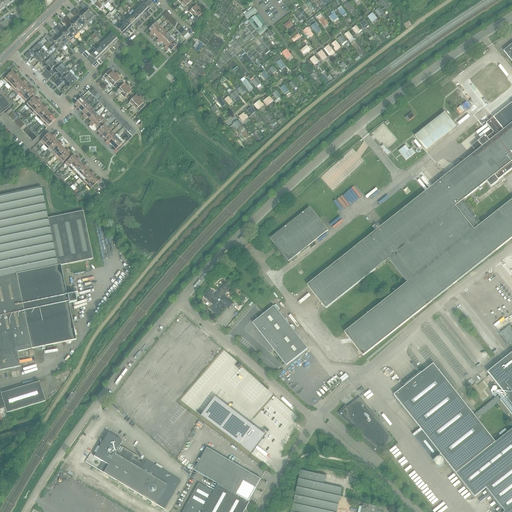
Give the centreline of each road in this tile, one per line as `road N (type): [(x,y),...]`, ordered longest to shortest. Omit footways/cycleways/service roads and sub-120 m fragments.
road 1 (unclassified): [(239,237),(375,110),(511,16)]
road 2 (unclassified): [(25,511),(68,436),(177,303)]
road 3 (unclassified): [(311,421),(177,303)]
road 4 (unclassified): [(352,357),(330,354),(239,237)]
road 5 (unknown): [(369,368),(456,511)]
road 6 (unknown): [(273,282),(402,179)]
road 7 (unknown): [(415,328),(458,380),(468,380),(428,317)]
road 8 (unclassified): [(311,421),(417,511)]
road 9 (unknown): [(402,179),(511,93)]
